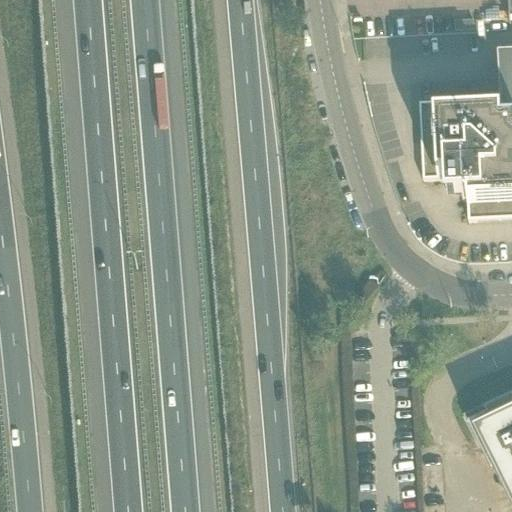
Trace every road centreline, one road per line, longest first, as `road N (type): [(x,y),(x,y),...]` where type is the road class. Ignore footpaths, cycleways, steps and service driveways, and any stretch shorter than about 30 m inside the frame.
road 1 (trunk): [(281,511),(238,0)]
road 2 (motorway): [(185,511),(145,0)]
road 3 (motorway): [(88,0),(127,511)]
road 4 (unclassified): [(511,295),(433,284),(378,233),(340,126),(320,0)]
road 5 (trunk): [(0,216),(28,511)]
